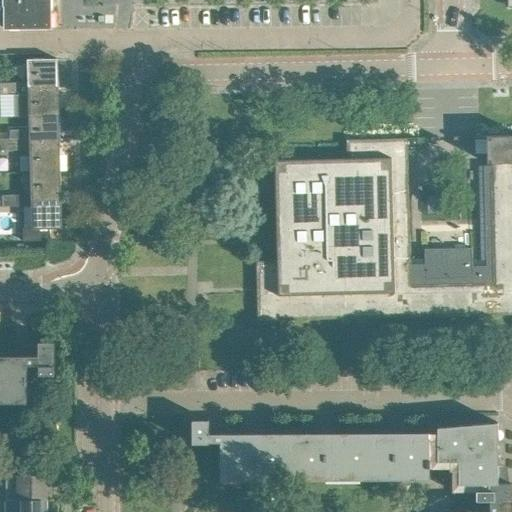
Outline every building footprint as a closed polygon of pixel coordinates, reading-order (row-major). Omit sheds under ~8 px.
[(52,26),(51,0),(4,0),(5,28),(53,28),(53,26),(52,26)] [(59,87),(58,59),(28,60),(29,83),(29,88),(59,87)] [(0,94),(14,94),(14,83),(0,83),(0,94)] [(59,116),(59,87),(29,88),(29,83),(14,83),(14,94),(15,117),(29,116),(59,116)] [(60,144),(59,116),(29,116),(30,130),(11,130),(11,139),(1,139),(1,151),(16,150),(16,139),(30,139),(30,144),(60,144)] [(395,265),(392,157),(391,157),(391,153),(401,153),(401,154),(402,154),(402,138),(347,140),(347,158),(275,160),(278,260),(256,261),(258,321),(511,314),(511,135),(487,136),(487,163),(492,163),(492,166),(484,166),(487,266),(473,266),(472,248),(425,249),(425,264),(395,265)] [(61,171),(60,144),(30,144),(30,139),(16,139),(16,150),(30,150),(31,172),(61,171)] [(61,199),(61,171),(31,172),(31,194),(32,200),(61,199)] [(62,228),(61,199),(32,200),(31,194),(17,195),(17,206),(32,206),(32,228),(29,228),(24,235),(24,241),(50,240),(50,228),(62,228)] [(17,206),(17,195),(3,195),(3,206),(17,206)] [(27,403),(27,381),(40,380),(40,375),(54,375),(54,365),(55,365),(55,342),(54,342),(54,343),(40,343),(40,342),(39,342),(39,352),(26,352),(26,358),(9,358),(9,364),(0,363),(0,401),(9,402),(9,403),(10,403),(10,396),(26,396),(26,403),(27,403)] [(194,420),(193,420),(193,432),(193,443),(194,443),(194,442),(208,442),(208,443),(209,443),(209,441),(221,441),(221,460),(220,460),(220,466),(221,466),(221,474),(221,480),(222,480),(222,479),(239,479),(239,480),(240,480),(240,474),(256,473),(256,480),(257,480),(257,473),(273,473),(273,480),(274,480),(274,479),(290,479),(290,480),(291,480),(291,479),(308,479),(308,480),(309,480),(309,473),(325,473),(325,480),(326,480),(326,473),(342,473),(342,480),(343,480),(343,479),(359,479),(361,479),(377,478),(377,479),(378,479),(378,473),(388,473),(394,473),(394,479),(395,479),(395,476),(406,476),(406,473),(411,473),(411,479),(412,479),(429,479),(430,479),(430,467),(431,467),(438,467),(440,466),(440,482),(454,482),(454,497),(454,511),(452,511),(498,511),(499,508),(508,509),(510,499),(511,499),(511,498),(511,485),(511,484),(511,483),(498,483),(498,475),(498,467),(498,464),(498,447),(498,444),(498,425),(498,422),(494,422),(480,424),(476,424),(461,425),(458,426),(443,427),(438,427),(438,430),(438,433),(209,434),(209,420),(208,420),(208,421),(194,421),(194,420)] [(47,500),(47,475),(6,475),(7,491),(18,491),(18,500),(47,500)] [(46,511),(47,500),(18,500),(5,500),(5,511),(46,511)]
